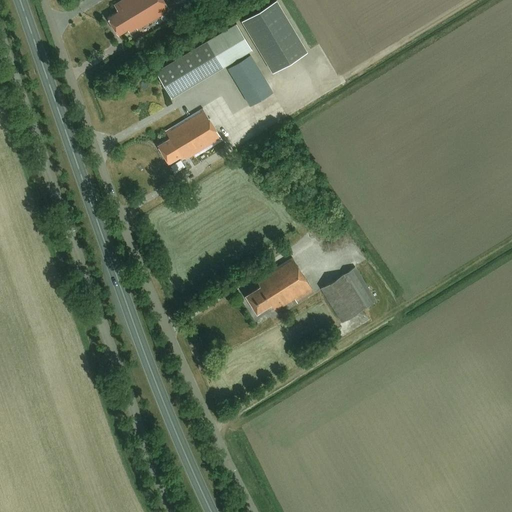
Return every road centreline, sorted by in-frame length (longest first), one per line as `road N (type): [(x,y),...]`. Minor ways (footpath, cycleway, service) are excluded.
road 1 (unclassified): [(253,511),(130,245),(43,0)]
road 2 (trunk): [(210,511),(144,355),(19,0)]
road 3 (unclassified): [(173,511),(0,35)]
road 4 (unknown): [(98,155),(194,101),(223,99),(244,123)]
